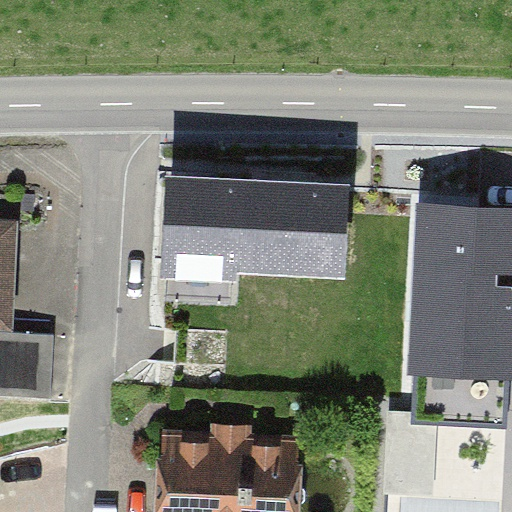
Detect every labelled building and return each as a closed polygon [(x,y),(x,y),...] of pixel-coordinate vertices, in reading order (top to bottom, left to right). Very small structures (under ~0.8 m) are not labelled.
[(317,169),(114,159),(109,246),(313,256),(317,169)] [(495,182),(388,177),(378,410),(485,415),(495,182)] [(24,215),(0,214),(0,313),(21,314),(24,215)] [(234,365),(240,329),(198,323),(192,358),(234,365)] [(306,511),(308,439),(167,437),(165,511),(306,511)]
